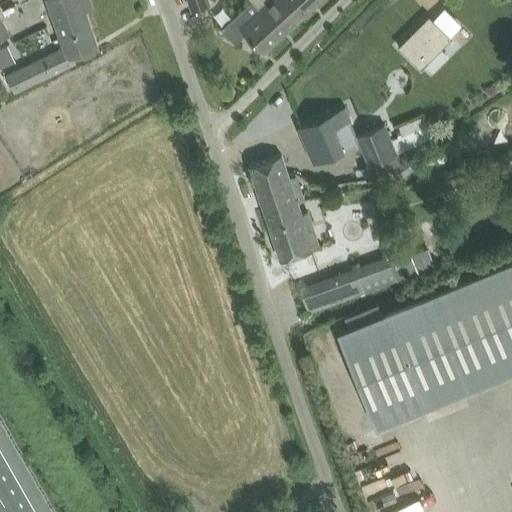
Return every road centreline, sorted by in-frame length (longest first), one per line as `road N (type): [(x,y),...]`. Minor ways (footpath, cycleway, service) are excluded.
road 1 (unclassified): [(339,511),(210,131)]
road 2 (unclassified): [(345,0),(210,131)]
road 3 (unclassified): [(210,131),(164,0)]
